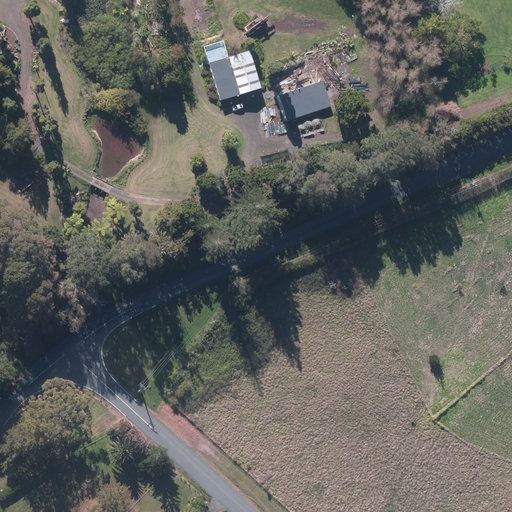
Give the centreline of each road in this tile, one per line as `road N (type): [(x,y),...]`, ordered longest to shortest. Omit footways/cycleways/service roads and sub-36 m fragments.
road 1 (unclassified): [(511,142),(119,315),(68,351)]
road 2 (track): [(0,44),(41,142),(92,185),(140,204),(196,207),(233,228),(251,261)]
road 3 (unclassified): [(68,351),(242,511)]
road 4 (track): [(233,228),(239,162),(268,114)]
